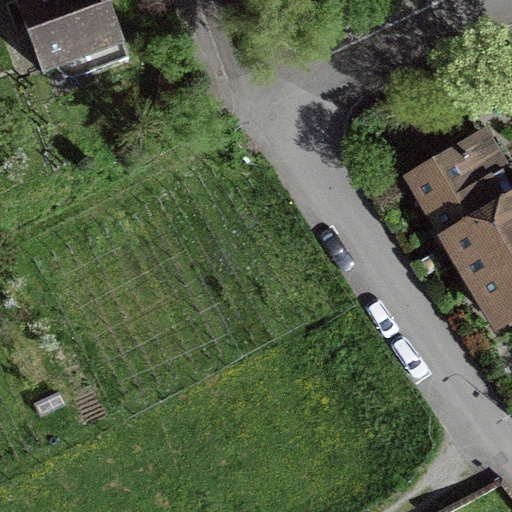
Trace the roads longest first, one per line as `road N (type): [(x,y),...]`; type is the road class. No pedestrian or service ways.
road 1 (residential): [(276,117),(511,468)]
road 2 (residential): [(511,1),(276,117)]
road 3 (residential): [(222,0),(276,117)]
road 4 (track): [(389,511),(498,450)]
